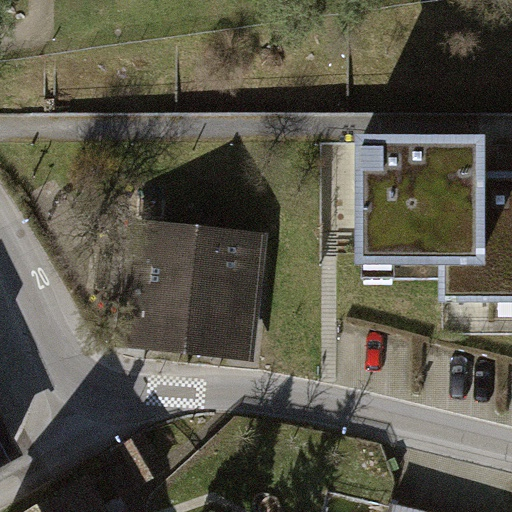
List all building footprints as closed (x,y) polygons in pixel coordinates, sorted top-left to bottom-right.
[(360,260),(443,259),(478,259),(478,173),(478,138),(359,139),(360,260)] [(511,172),(478,173),(478,259),(443,259),(444,297),(511,297),(511,172)] [(262,235),(154,222),(141,338),(249,350),(262,235)] [(0,469),(20,459),(0,422),(0,469)] [(141,435),(124,444),(143,481),(160,473),(141,435)] [(30,511),(94,511),(78,484),(30,511)]
